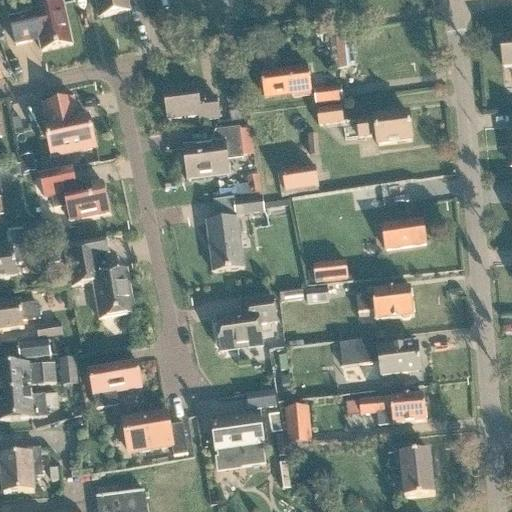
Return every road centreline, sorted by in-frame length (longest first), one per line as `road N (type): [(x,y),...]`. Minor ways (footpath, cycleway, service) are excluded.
road 1 (residential): [(493,441),(455,8)]
road 2 (residential): [(182,379),(118,65)]
road 3 (residential): [(0,96),(118,65)]
